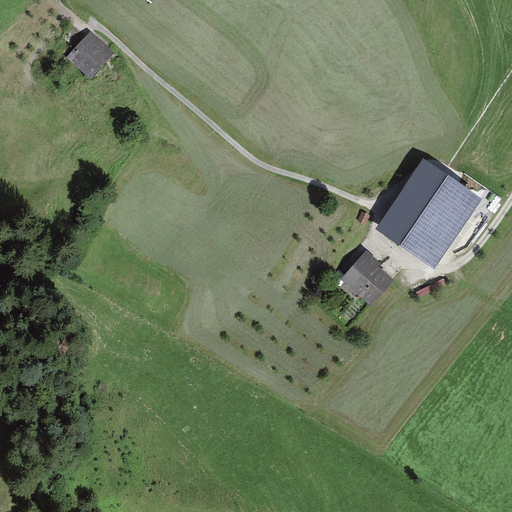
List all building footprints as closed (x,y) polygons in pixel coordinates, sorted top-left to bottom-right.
[(102,56),(82,36),(60,59),(81,79),(102,56)] [(384,228),(434,262),(476,200),(426,166),(384,228)] [(357,227),(362,218),(356,214),(351,224),(357,227)] [(378,265),(366,254),(344,279),(372,303),(391,281),(375,268),(378,265)] [(420,298),(447,285),(444,280),(418,293),(420,298)]
